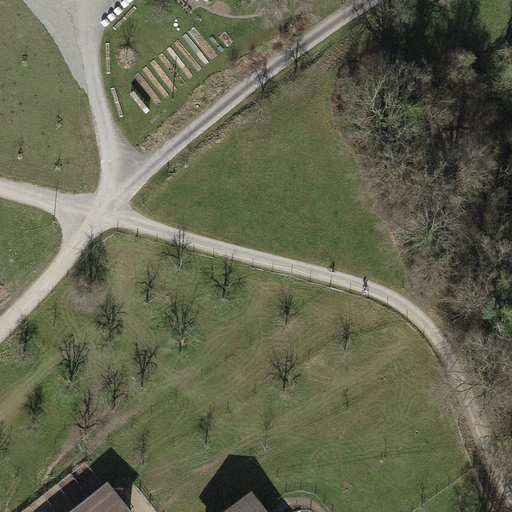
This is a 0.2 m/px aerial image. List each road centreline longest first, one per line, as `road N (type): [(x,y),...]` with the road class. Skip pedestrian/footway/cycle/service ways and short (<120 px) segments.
road 1 (track): [(511,502),(446,354),(401,303),(341,279),(0,188)]
road 2 (track): [(119,192),(307,41),(373,0)]
road 3 (track): [(119,192),(93,72),(93,25),(114,0)]
road 4 (track): [(0,331),(119,192)]
